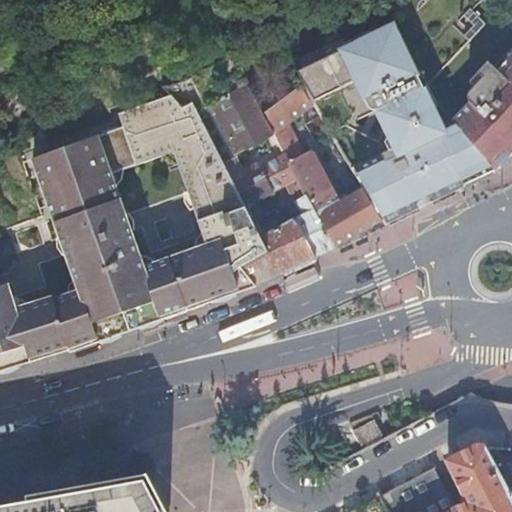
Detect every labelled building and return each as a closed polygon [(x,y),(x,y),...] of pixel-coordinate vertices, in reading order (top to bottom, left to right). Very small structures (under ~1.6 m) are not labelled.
[(360,0),(360,1),(372,15),(382,8),(378,2),(380,0),(360,0)] [(415,70),(423,81),(449,113),(464,103),(455,89),(472,78),(481,93),(488,89),(497,102),(496,106),(497,106),(506,115),(511,115),(511,23),(497,10),(495,8),(489,0),(476,0),(487,16),(481,20),(496,37),(479,48),(480,50),(464,60),(463,58),(431,77),(421,65),(415,70)] [(356,71),(327,26),(312,35),(339,81),(356,71)] [(229,55),(230,56),(246,85),(259,111),(300,82),(269,31),(253,40),(248,30),(230,41),(236,51),(229,55)] [(364,186),(386,223),(437,198),(425,177),(382,110),(356,71),(339,81),(391,169),(378,176),(351,131),(336,141),(364,186)] [(392,103),(382,110),(425,177),(437,198),(474,181),(491,173),(491,172),(483,166),(449,113),(423,81),(412,88),(422,101),(402,114),(392,103)] [(314,105),(300,82),(259,111),(272,135),(283,155),(334,248),(386,223),(364,186),(340,198),(312,151),(307,150),(304,151),(288,121),(314,105)] [(196,111),(197,113),(262,235),(281,226),(261,197),(282,186),(301,215),(294,219),(316,256),(334,248),(283,155),(242,175),(235,161),(238,160),(235,153),(272,135),(259,111),(246,85),(196,111)] [(85,287),(18,307),(0,248),(0,371),(10,369),(78,348),(187,310),(247,289),(255,285),(242,267),(271,252),(262,235),(197,113),(194,114),(188,102),(179,106),(172,93),(122,111),(126,124),(37,156),(85,287)] [(191,100),(188,102),(194,114),(197,113),(196,111),(191,100)] [(483,166),(491,172),(511,150),(511,115),(506,115),(497,106),(496,106),(481,117),(469,100),(464,103),(449,113),(483,166)] [(340,198),(364,186),(336,141),(314,105),(288,121),(304,151),(307,150),(312,151),(340,198)] [(242,267),(255,285),(316,256),(294,219),(281,226),(262,235),(271,252),(242,267)] [(473,446),(445,461),(467,502),(450,510),(451,511),(511,511),(511,496),(484,447),(473,446)] [(511,449),(484,447),(511,496),(511,449)] [(431,468),(379,495),(387,511),(451,511),(450,510),(431,468)] [(0,511),(163,511),(145,476),(21,498),(5,501),(6,506),(0,506),(0,511)] [(387,511),(379,495),(347,511),(387,511)]
